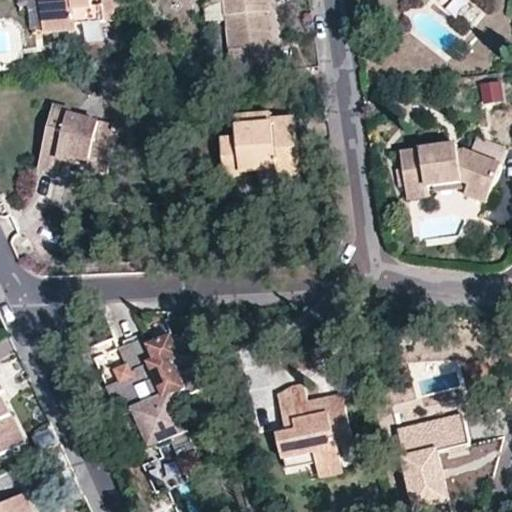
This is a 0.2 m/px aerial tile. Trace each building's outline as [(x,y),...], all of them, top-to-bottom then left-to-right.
[(40,0),(43,33),(75,30),(74,23),(73,9),(90,7),(89,0),(40,0)] [(100,0),(101,6),(103,20),(114,19),(112,0),(100,0)] [(225,0),(225,2),(229,48),(230,71),(273,68),(272,47),(268,0),(225,0)] [(275,0),(268,0),(272,47),(278,47),(275,0)] [(101,6),(90,7),(73,9),(74,23),(103,20),(101,6)] [(84,64),(103,62),(101,46),(83,47),(84,64)] [(498,85),(479,87),(481,105),(500,103),(498,85)] [(55,173),(58,162),(61,148),(74,151),(73,157),(89,161),(91,155),(109,159),(117,128),(69,115),(70,111),(54,107),(38,168),(55,173)] [(236,118),(237,129),(271,125),(271,122),(270,115),(236,118)] [(237,140),(222,142),(226,179),(244,178),(244,176),(260,175),(261,184),(299,180),(293,120),(271,122),(271,125),(237,129),(237,140)] [(106,173),(109,159),(91,155),(89,161),(73,157),(74,151),(61,148),(58,162),(71,165),(71,164),(87,167),(87,169),(106,173)] [(402,154),(408,191),(426,189),(439,188),(442,217),(455,216),(463,220),(463,222),(458,236),(472,239),(500,165),(466,152),(457,153),(449,154),(447,148),(402,154)] [(261,187),(261,184),(260,175),(244,176),(244,178),(245,189),(261,187)] [(427,199),(426,189),(408,191),(409,201),(427,199)] [(190,247),(171,249),(174,267),(193,264),(190,247)] [(148,338),(124,348),(131,364),(136,376),(122,382),(113,386),(126,416),(139,411),(144,424),(141,425),(149,445),(158,449),(171,444),(187,437),(185,432),(187,431),(171,395),(184,390),(186,395),(213,384),(200,351),(183,358),(174,337),(151,346),(148,338)] [(333,349),(315,352),(317,364),(334,361),(333,349)] [(116,369),(122,382),(136,376),(131,364),(116,369)] [(6,391),(0,379),(0,456),(26,444),(6,400),(0,402),(0,394),(3,393),(6,391)] [(281,398),(286,425),(294,424),(296,433),(288,434),(279,435),(285,462),(317,456),(319,466),(319,467),(319,468),(342,463),(339,449),(353,445),(344,397),(309,403),(305,387),(296,389),(281,398)] [(473,439),(464,407),(425,416),(429,432),(400,439),(409,475),(422,471),(429,499),(462,491),(455,461),(448,464),(445,446),(451,446),(473,439)] [(286,425),(288,434),(296,433),(294,424),(286,425)] [(199,467),(187,437),(171,444),(186,481),(195,477),(192,470),(199,467)] [(455,461),(451,446),(445,446),(448,464),(455,461)] [(288,473),(319,466),(317,456),(285,462),(288,473)] [(344,476),(342,463),(319,468),(323,481),(344,476)] [(416,502),(429,499),(422,471),(409,475),(416,502)] [(32,511),(25,498),(0,510),(0,511),(32,511)]
